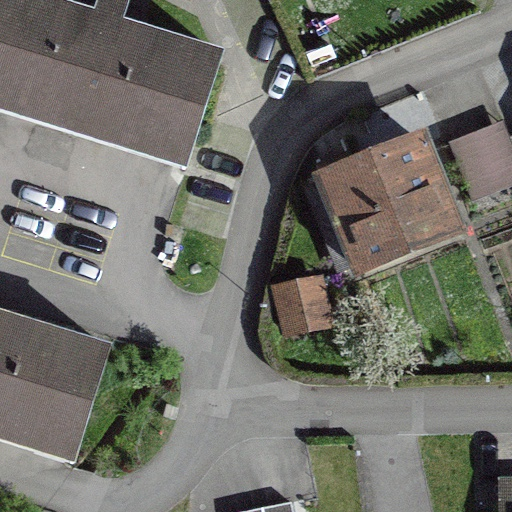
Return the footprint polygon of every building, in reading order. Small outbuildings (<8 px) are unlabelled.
[(36,0),(0,0),(0,122),(188,179),(225,59),(125,28),(134,0),(99,0),(94,17),(36,0)] [(511,146),(503,123),(448,145),(472,203),(511,187),(511,146)] [(425,136),(311,181),(353,287),(467,242),(425,136)] [(324,278),(271,288),(281,341),(334,331),(324,278)] [(0,452),(75,475),(112,354),(0,319),(0,452)] [(511,511),(511,480),(498,481),(499,511),(511,511)]
